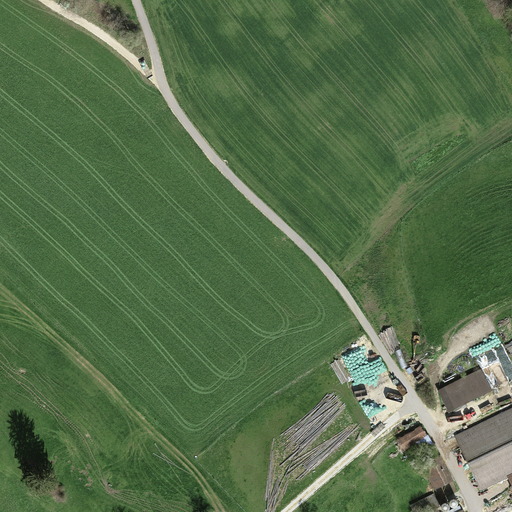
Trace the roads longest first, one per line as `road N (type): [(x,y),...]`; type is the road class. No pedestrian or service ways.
road 1 (track): [(137,0),(163,94),(237,186),(339,282),(473,511)]
road 2 (track): [(163,94),(120,47),(78,19),(11,0)]
